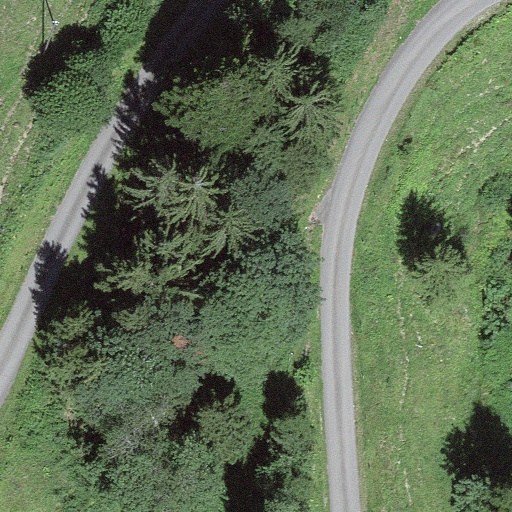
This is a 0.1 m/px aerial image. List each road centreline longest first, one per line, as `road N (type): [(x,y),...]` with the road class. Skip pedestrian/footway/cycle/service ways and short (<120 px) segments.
road 1 (track): [(471,0),(393,90),(346,202),(337,285),(347,511)]
road 2 (track): [(214,0),(106,149),(0,375)]
